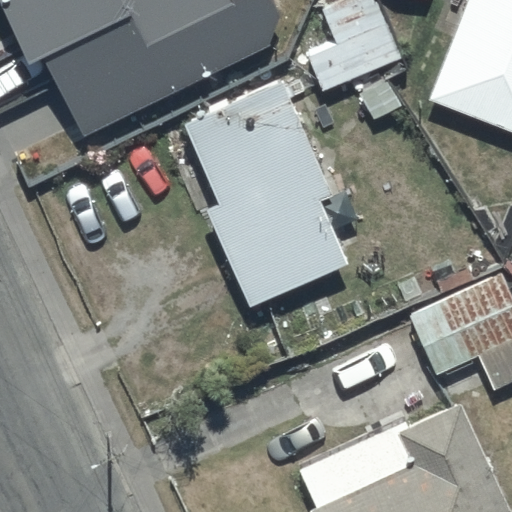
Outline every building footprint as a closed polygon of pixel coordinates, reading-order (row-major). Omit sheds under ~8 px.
[(0,0),(23,47),(37,40),(81,128),(271,34),(265,22),(281,15),(273,0),(0,0)] [(303,48),(320,83),(399,46),(377,0),(327,0),(319,4),(333,34),(303,48)] [(511,0),(460,0),(424,89),(511,125),(511,0)] [(202,199),(246,296),(345,251),(318,191),(331,186),(278,69),(178,114),(214,193),(202,199)] [(406,308),(434,369),(475,350),(491,384),(511,374),(511,288),(501,265),(406,308)] [(307,503),(310,511),(511,511),(511,508),(459,394),(408,418),(405,411),(296,462),(313,500),(307,503)]
